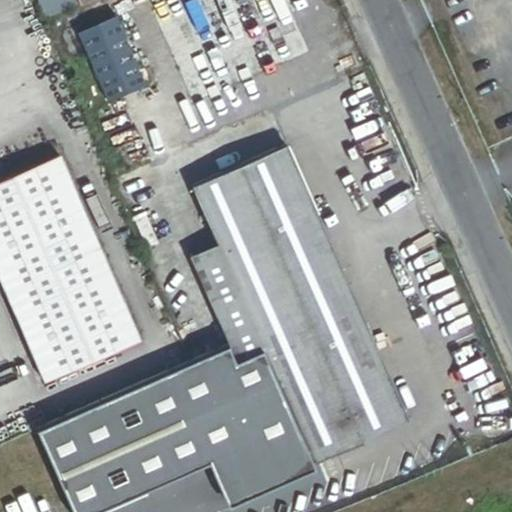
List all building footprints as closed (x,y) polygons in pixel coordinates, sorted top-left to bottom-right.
[(179,0),(154,12),(194,103),(309,52),(286,0),(179,0)] [(115,15),(78,31),(108,101),(146,85),(115,15)] [(217,242),(190,254),(232,350),(38,436),(71,511),(97,511),(208,463),(250,445),(266,482),(408,420),(286,144),(192,185),(217,242)] [(0,179),(0,279),(44,381),(139,340),(59,155),(0,179)] [(250,445),(208,463),(225,500),(266,482),(250,445)]
